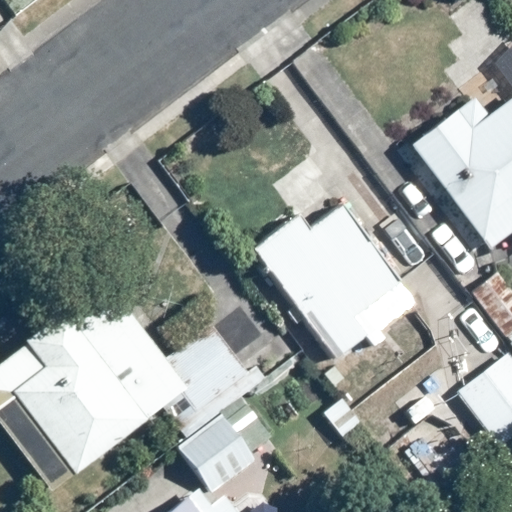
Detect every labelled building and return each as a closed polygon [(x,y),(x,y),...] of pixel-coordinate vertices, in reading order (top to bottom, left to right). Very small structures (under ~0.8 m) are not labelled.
[(511,54),(495,67),(511,89),(511,110),(489,128),(473,107),(414,150),(493,258),(511,243),(511,54)] [(292,216),(249,249),(296,312),(303,307),(336,351),(358,333),(345,315),(389,281),(333,206),(302,229),(292,216)] [(511,291),(493,267),(466,288),(508,342),(511,347),(511,291)] [(237,394),(263,375),(253,361),(243,368),(205,317),(159,351),(107,281),(0,359),(0,420),(53,492),(164,410),(183,436),(237,394)] [(511,432),(511,357),(505,348),(453,385),(495,444),(511,432)] [(237,394),(183,436),(170,446),(200,487),(165,511),(238,511),(220,486),(257,459),(250,449),(268,436),(237,394)] [(343,395),(319,412),(355,462),(379,444),(343,395)]
